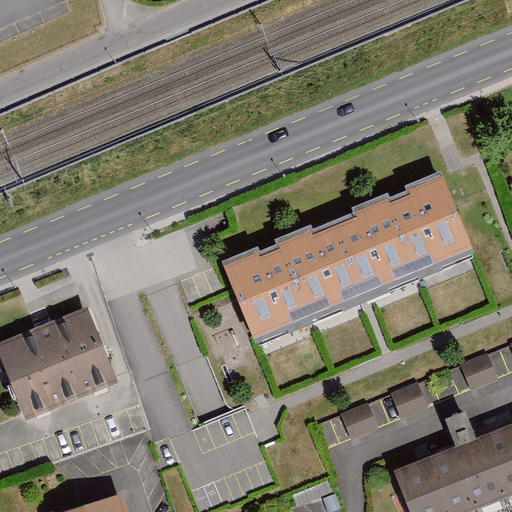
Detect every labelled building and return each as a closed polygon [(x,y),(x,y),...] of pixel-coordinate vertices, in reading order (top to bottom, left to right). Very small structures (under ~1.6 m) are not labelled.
[(443,180),(222,270),(260,361),(371,316),(480,272),(443,180)] [(92,315),(0,350),(0,360),(27,431),(122,394),(92,315)] [(488,352),(460,363),(471,390),(499,378),(488,352)] [(418,380),(391,391),(402,418),(429,407),(418,380)] [(369,401),(341,413),(352,439),(380,428),(369,401)] [(458,456),(399,480),(412,511),(497,511),(511,506),(511,435),(480,448),(469,422),(448,431),(458,456)]
